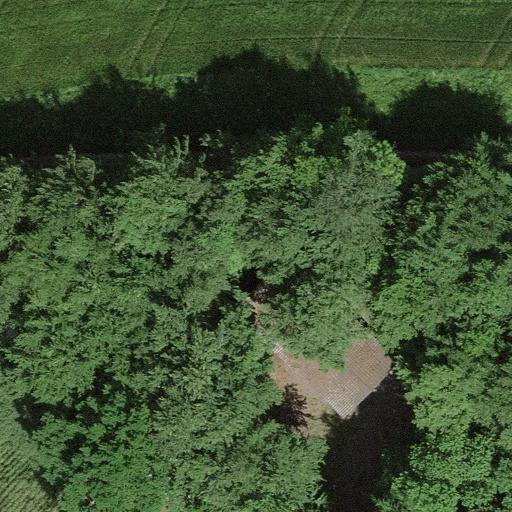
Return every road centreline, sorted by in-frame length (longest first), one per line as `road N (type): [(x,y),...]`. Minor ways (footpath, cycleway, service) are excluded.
road 1 (track): [(0,173),(511,151)]
road 2 (track): [(0,307),(211,511)]
